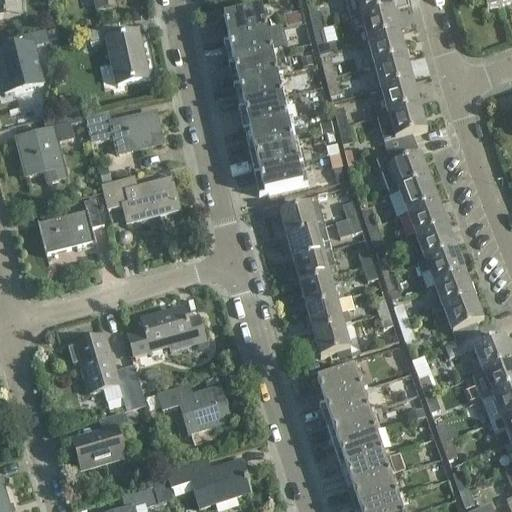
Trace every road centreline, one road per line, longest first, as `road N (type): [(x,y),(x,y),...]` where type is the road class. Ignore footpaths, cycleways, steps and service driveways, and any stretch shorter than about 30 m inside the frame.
road 1 (residential): [(231,266),(173,0)]
road 2 (residential): [(310,511),(231,266)]
road 3 (residential): [(3,329),(231,266)]
road 4 (residential): [(50,511),(3,329)]
road 5 (residential): [(511,254),(453,88)]
